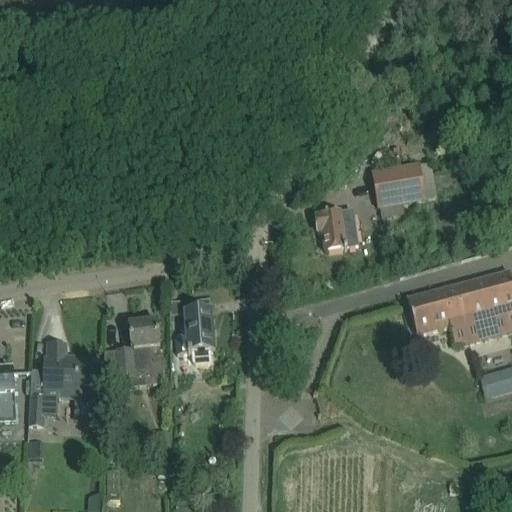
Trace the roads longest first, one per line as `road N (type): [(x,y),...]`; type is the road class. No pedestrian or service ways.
road 1 (unclassified): [(256,256),(0,296)]
road 2 (unclassified): [(249,511),(256,256)]
road 3 (track): [(274,218),(399,0)]
